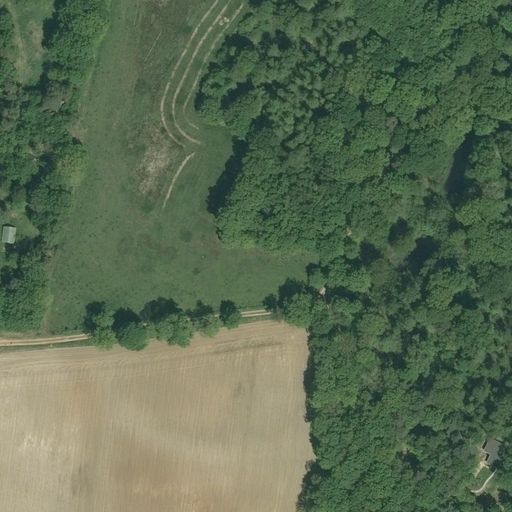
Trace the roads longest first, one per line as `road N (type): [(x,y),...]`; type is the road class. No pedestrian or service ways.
road 1 (track): [(490,0),(345,227),(316,302)]
road 2 (track): [(316,302),(0,343)]
road 3 (track): [(316,302),(353,408),(389,479),(415,497),(461,497)]
road 4 (track): [(0,197),(17,102),(3,0)]
